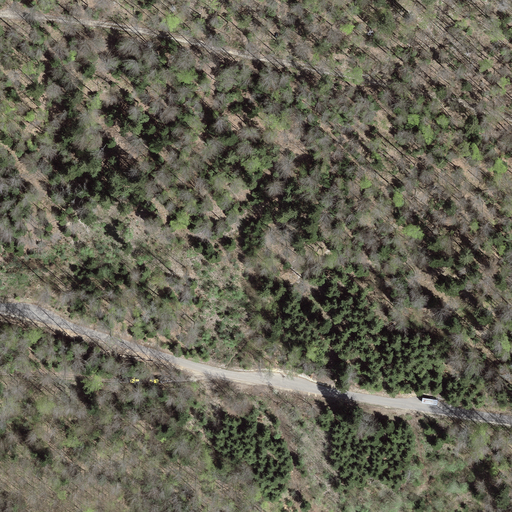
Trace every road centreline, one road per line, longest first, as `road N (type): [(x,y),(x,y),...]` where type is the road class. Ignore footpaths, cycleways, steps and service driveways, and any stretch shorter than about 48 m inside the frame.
road 1 (unclassified): [(511,419),(388,406),(214,373),(0,310)]
road 2 (track): [(511,124),(218,53),(0,18)]
road 3 (track): [(0,383),(163,387),(214,373)]
